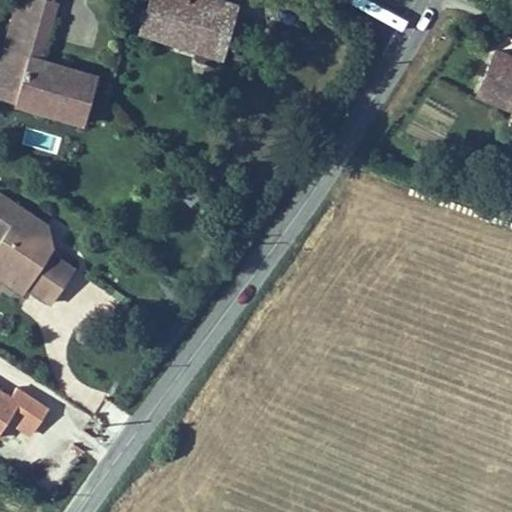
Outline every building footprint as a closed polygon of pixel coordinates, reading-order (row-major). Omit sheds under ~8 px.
[(38,0),(18,0),(14,14),(49,24),(55,5),(38,0)] [(147,0),(136,40),(219,65),(237,6),(215,0),(147,0)] [(14,14),(10,30),(35,37),(28,60),(38,63),(49,24),(14,14)] [(35,37),(10,30),(0,64),(0,90),(17,95),(13,106),(83,126),(96,79),(38,63),(28,60),(35,37)] [(511,58),(494,51),(473,101),(489,108),(485,115),(511,126),(511,58)] [(0,102),(13,106),(17,95),(0,90),(0,102)] [(0,195),(0,241),(1,241),(0,242),(0,260),(16,272),(7,285),(23,295),(26,289),(51,306),(74,271),(49,254),(44,260),(32,252),(48,227),(0,195)] [(49,254),(48,227),(32,252),(44,260),(49,254)] [(0,279),(7,285),(16,272),(0,260),(0,279)] [(0,434),(16,408),(24,413),(37,421),(45,409),(12,390),(8,398),(0,393),(0,434)] [(37,421),(24,413),(15,427),(29,435),(37,421)]
